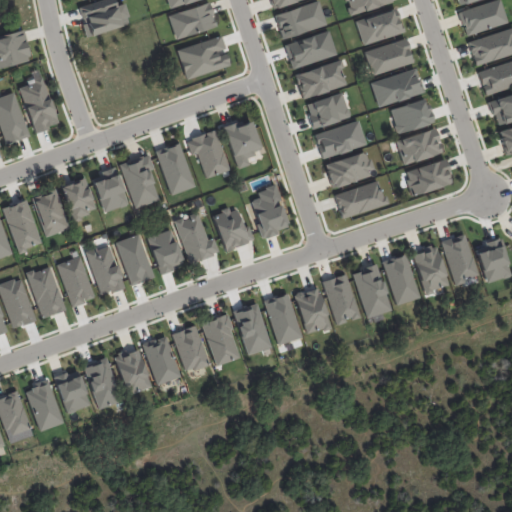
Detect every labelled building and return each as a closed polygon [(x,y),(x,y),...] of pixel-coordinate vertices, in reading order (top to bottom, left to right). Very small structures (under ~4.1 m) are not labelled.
[(85,36),(129,23),(123,3),(115,5),(113,0),(99,0),(77,7),(85,36)] [(296,0),(267,0),(270,8),(296,0)] [(344,0),(348,15),(391,2),(390,0),(344,0)] [(492,0),(459,12),(466,33),(507,19),(506,14),(503,15),(498,0),(492,0)] [(215,26),(207,2),(166,15),(174,39),(215,26)] [(273,13),(279,37),(324,26),(318,2),(273,13)] [(401,33),(394,9),(354,20),(361,44),(401,33)] [(511,24),(468,40),(476,63),(511,50),(511,24)] [(0,34),(0,66),(29,60),(22,30),(0,34)] [(289,68),(334,56),(328,31),(283,43),(289,68)] [(184,78),(228,66),(220,36),(175,48),(184,78)] [(411,63),(404,38),(362,51),(370,75),(411,63)] [(511,58),(478,70),(486,94),(511,85),(511,58)] [(300,99),(345,85),(338,60),(292,74),(300,99)] [(369,80),(375,105),(421,94),(415,69),(369,80)] [(56,124),(41,78),(17,86),(33,132),(56,124)] [(487,100),(492,113),(494,112),(497,123),(509,119),(510,122),(511,121),(511,90),(497,96),(497,97),(487,100)] [(28,136),(12,92),(0,95),(0,133),(4,144),(28,136)] [(348,116),(340,92),(305,104),(308,114),(305,114),(310,129),(348,116)] [(431,123),(424,98),(388,109),(395,133),(431,123)] [(312,134),(319,158),(364,145),(357,120),(312,134)] [(235,169),(247,165),(245,156),(260,151),(250,121),(233,127),(232,123),(221,127),(235,169)] [(511,124),(499,128),(506,153),(511,151),(511,124)] [(394,140),(402,165),(441,152),(433,128),(394,140)] [(228,170),(214,130),(184,140),(190,155),(196,153),(204,178),(228,170)] [(154,151),(169,195),(193,186),(178,143),(154,151)] [(372,174),(365,151),(322,164),(330,187),(372,174)] [(117,164),(134,208),(157,199),(147,171),(153,169),(147,153),(117,164)] [(450,184),(443,159),(404,171),(411,195),(450,184)] [(102,212),(126,204),(114,166),(97,172),(99,176),(91,179),(102,212)] [(71,220),(95,211),(83,178),(59,187),(71,220)] [(339,218),(384,205),(377,181),(332,194),(339,218)] [(66,229),(54,190),(31,197),(44,236),(66,229)] [(286,226),(274,192),(248,201),(261,239),(277,233),(275,230),(286,226)] [(0,208),(17,252),(40,243),(24,199),(0,208)] [(234,207),(211,215),(223,251),(252,241),(247,225),(242,227),(234,207)] [(173,220),(188,263),(217,253),(212,237),(206,239),(196,211),(173,220)] [(0,257),(10,254),(0,222),(0,257)] [(181,262),(169,228),(145,237),(158,275),(173,269),(172,266),(181,262)] [(439,241),(454,284),(478,276),(463,233),(439,241)] [(127,285),(151,279),(140,234),(116,241),(127,285)] [(510,275),(499,238),(481,243),(483,247),(475,249),(485,283),(510,275)] [(99,295),(123,288),(109,244),(85,252),(99,295)] [(423,293),(447,286),(435,244),(418,249),(419,252),(411,254),(423,293)] [(417,298),(406,254),(381,260),(393,305),(417,298)] [(55,264),(70,306),(94,298),(79,256),(55,264)] [(350,272),(364,318),(389,311),(375,264),(350,272)] [(64,310),(48,265),(25,273),(40,318),(64,310)] [(358,317),(344,274),(320,281),(334,325),(358,317)] [(0,294),(9,328),(33,321),(21,277),(0,282),(0,294)] [(304,334),(328,327),(317,287),(292,294),(304,334)] [(275,345),(300,338),(286,293),(262,300),(275,345)] [(244,355),(268,348),(256,303),(232,309),(244,355)] [(199,322),(213,366),(239,358),(224,314),(199,322)] [(170,334),(184,372),(208,364),(193,325),(170,334)] [(141,343),(154,385),(178,377),(164,335),(141,343)] [(150,386),(136,348),(112,356),(126,395),(150,386)] [(83,364),(94,409),(118,403),(107,359),(83,364)] [(88,406),(76,369),(52,377),(64,413),(88,406)] [(24,387),(36,431),(60,424),(48,381),(24,387)] [(29,429),(17,391),(0,396),(0,417),(6,436),(29,429)]
